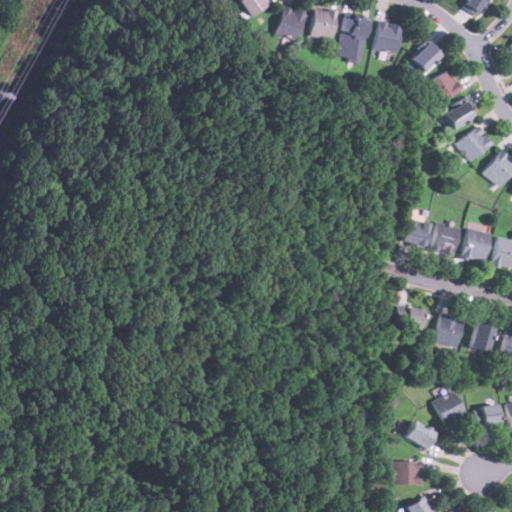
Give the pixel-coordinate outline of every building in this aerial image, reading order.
[(263,5),(259,0),(236,0),(247,16),(263,5)] [(455,0),(479,15),(487,0),(455,0)] [(303,13),(280,5),(272,32),(295,39),(303,13)] [(334,11),(312,7),(307,36),(329,39),(334,11)] [(344,11),(335,55),(360,59),(368,15),(344,11)] [(399,26),(376,21),(370,48),(393,53),(399,26)] [(421,72),(439,55),(426,41),(408,58),(421,72)] [(422,82),(431,103),(457,92),(448,71),(422,82)] [(451,130),(472,116),(462,100),(441,114),(451,130)] [(452,143),(466,161),(489,144),(474,125),(452,143)] [(498,148),(477,172),(497,188),(511,170),(511,164),(503,157),(505,154),(498,148)] [(426,223),(405,218),(399,241),(420,246),(426,223)] [(456,227),(434,222),(427,250),(450,255),(456,227)] [(488,233),(465,227),(458,257),(481,262),(488,233)] [(511,262),(511,240),(495,236),(488,264),(510,270),(511,262)] [(416,330),(421,311),(405,306),(403,313),(392,310),(389,322),(416,330)] [(460,321),(437,316),(430,343),(453,349),(460,321)] [(484,351),(490,327),(473,323),(467,346),(484,351)] [(497,359),(511,361),(511,332),(501,331),(497,359)] [(442,426),(463,416),(451,391),(430,401),(442,426)] [(497,423),(495,404),(471,407),(473,426),(497,423)] [(425,448),(433,431),(409,421),(402,438),(425,448)] [(418,485),(418,461),(389,461),(389,485),(418,485)] [(428,511),(418,497),(402,508),(404,511),(428,511)]
